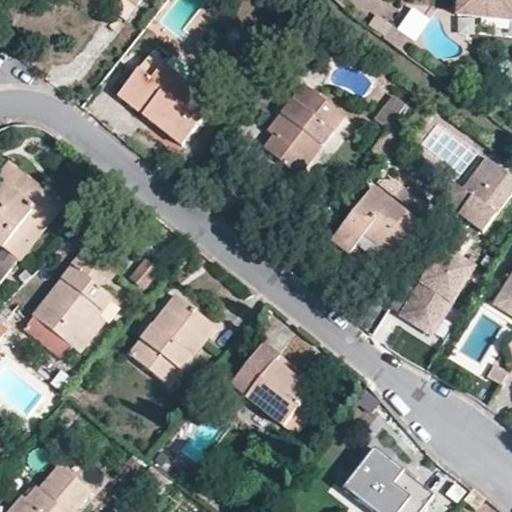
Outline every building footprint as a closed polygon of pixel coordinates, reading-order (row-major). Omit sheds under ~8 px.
[(511,0),(457,0),(456,17),(511,22),(511,0)] [(383,41),(390,46),(400,34),(393,29),(383,41)] [(415,47),(400,34),(390,46),(406,58),(415,47)] [(212,108),(149,58),(118,99),(181,148),(212,108)] [(302,87),(280,116),(285,121),(272,138),(263,151),(284,168),(295,155),(308,165),(344,119),(302,87)] [(394,100),(387,109),(391,112),(398,103),(394,100)] [(405,109),(398,103),(391,112),(387,109),(375,124),(386,132),(405,109)] [(285,121),(280,116),(266,133),(272,138),(285,121)] [(386,132),(371,153),(384,163),(400,143),(386,132)] [(508,155),(495,146),(487,157),(500,167),(508,155)] [(297,178),(308,165),(295,155),(284,168),(297,178)] [(7,165),(0,173),(0,185),(0,247),(10,256),(19,262),(61,207),(7,165)] [(489,242),(511,204),(511,184),(484,166),(463,199),(452,193),(443,208),(466,223),(464,226),(489,242)] [(398,195),(379,181),(330,243),(349,258),(364,240),(393,262),(419,227),(391,204),(398,195)] [(398,195),(391,204),(419,227),(430,214),(401,191),(398,195)] [(87,247),(33,320),(55,336),(45,349),(62,362),(71,350),(81,358),(106,326),(98,320),(112,301),(101,292),(117,271),(110,265),(118,255),(103,244),(96,254),(87,247)] [(391,311),(433,337),(474,272),(446,254),(420,295),(407,286),(391,311)] [(0,284),(19,262),(10,256),(4,264),(0,261),(0,284)] [(146,261),(132,279),(146,290),(160,273),(146,261)] [(511,285),(510,285),(495,309),(511,319),(511,285)] [(176,299),(152,328),(158,332),(146,347),(140,343),(129,357),(163,385),(176,369),(181,374),(216,331),(176,299)] [(55,336),(33,320),(24,332),(45,349),(55,336)] [(158,332),(152,328),(140,343),(146,347),(158,332)] [(273,365),(279,357),(264,346),(230,389),(283,430),(296,414),(311,394),(297,383),(273,365)] [(303,376),(279,357),(273,365),(297,383),(303,376)] [(490,379),(502,387),(510,374),(498,366),(490,379)] [(169,389),(181,374),(176,369),(163,385),(169,389)] [(377,403),(366,393),(356,405),(368,414),(377,403)] [(296,414),(283,430),(296,439),(309,423),(296,414)] [(406,475),(375,452),(344,494),(367,511),(424,511),(435,498),(412,480),(410,482),(404,478),(406,475)] [(140,468),(131,460),(115,479),(124,487),(140,468)] [(37,490),(27,502),(18,511),(78,511),(92,496),(59,469),(40,493),(37,490)] [(163,477),(153,469),(141,484),(150,492),(163,477)] [(240,511),(244,507),(228,495),(215,510),(217,511),(240,511)] [(18,511),(27,502),(21,498),(8,511),(18,511)]
